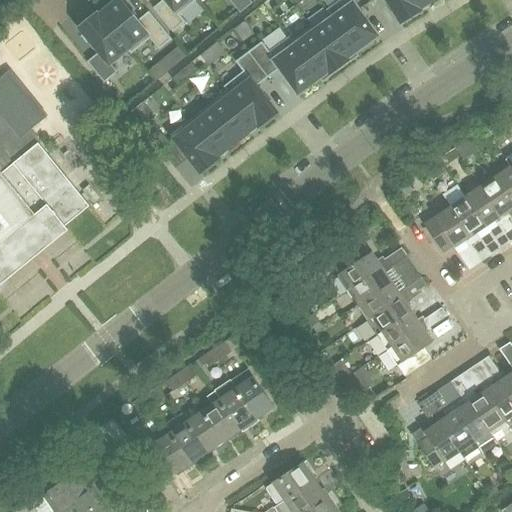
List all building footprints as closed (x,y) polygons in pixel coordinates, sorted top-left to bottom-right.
[(149,12),(138,21),(120,0),(115,0),(99,14),(128,49),(128,50),(131,54),(150,38),(159,49),(171,39),(149,12)] [(196,0),(162,0),(153,8),(172,32),(185,22),(179,14),(196,0)] [(339,0),(326,10),(332,18),(333,17),(357,51),(377,36),(351,0),(339,0)] [(420,9),(421,8),(415,0),(386,0),(401,23),(421,11),(420,9)] [(97,12),(78,28),(99,52),(88,62),(104,82),(116,72),(110,64),(128,50),(128,49),(99,14),(98,14),(97,12)] [(333,17),(332,18),(314,31),(313,31),(340,68),(353,59),(350,56),(356,52),(357,51),(333,17)] [(313,31),(314,31),(311,27),(292,41),(291,41),(318,79),(325,74),(327,77),(340,68),(313,31)] [(261,42),(248,52),(268,77),(279,68),(298,94),(318,79),(291,41),(292,41),(289,37),(269,52),(261,42)] [(165,61),(171,69),(184,59),(177,51),(165,61)] [(243,71),(224,87),(227,90),(256,126),(257,125),(259,127),(277,113),(256,86),(268,77),(248,52),(236,62),(243,71)] [(191,62),(181,70),(188,78),(197,70),(191,62)] [(188,78),(181,70),(172,78),(178,86),(188,78)] [(0,168),(3,172),(1,173),(0,171),(0,284),(68,230),(65,226),(89,206),(38,143),(37,144),(27,132),(46,117),(9,71),(0,77),(0,168)] [(227,90),(209,105),(237,141),(256,126),(227,90)] [(190,119),(218,156),(237,141),(209,105),(190,119)] [(218,156),(190,119),(170,135),(200,173),(219,159),(217,157),(218,156)] [(482,124),(489,133),(496,129),(489,120),(482,124)] [(144,129),(160,149),(169,142),(153,122),(144,129)] [(469,136),(475,144),(481,140),(475,132),(469,136)] [(461,140),(454,144),(463,159),(470,155),(461,140)] [(460,156),(457,150),(456,148),(444,154),(449,163),(460,156)] [(426,167),(433,179),(445,172),(438,160),(426,167)] [(511,173),(509,168),(494,178),(511,206),(511,173)] [(500,230),(505,237),(511,232),(511,228),(508,222),(510,220),(507,215),(511,211),(511,206),(494,178),(478,188),(504,228),(500,230)] [(413,190),(407,183),(406,181),(395,189),(401,198),(413,190)] [(504,228),(478,188),(463,198),(484,230),(492,224),(496,230),(499,228),(500,230),(504,228)] [(463,198),(448,208),(474,248),(470,250),(475,257),(483,252),(477,242),(479,240),(476,235),(484,230),(463,198)] [(468,247),(470,250),(474,248),(448,208),(422,226),(441,254),(452,247),(454,250),(463,244),(466,249),(468,247)] [(335,276),(345,291),(388,262),(391,267),(398,262),(393,253),(383,260),(381,258),(376,261),(370,252),(359,260),(352,249),(330,264),(337,275),(335,276)] [(393,253),(398,262),(406,257),(400,249),(393,253)] [(488,259),(483,252),(475,257),(479,264),(488,259)] [(345,291),(355,307),(391,283),(385,276),(390,273),(388,269),(391,267),(388,262),(345,291)] [(421,278),(413,283),(419,292),(426,287),(421,278)] [(412,297),(419,292),(413,283),(403,290),(401,288),(396,291),(391,283),(355,307),(365,322),(409,292),(412,297)] [(375,336),(411,313),(406,305),(411,302),(409,299),(412,297),(409,292),(365,322),(375,336)] [(440,309),(433,313),(439,322),(446,317),(440,309)] [(316,332),(318,330),(323,327),(314,312),(307,316),(316,332)] [(432,327),(439,322),(433,313),(423,320),(422,318),(416,321),(411,313),(375,336),(386,352),(429,323),(432,327)] [(429,323),(386,352),(403,378),(430,360),(423,349),(431,343),(426,335),(430,332),(429,329),(432,327),(429,323)] [(223,342),(210,351),(217,361),(230,352),(223,342)] [(511,348),(509,343),(498,350),(511,370),(511,372),(505,378),(502,373),(499,375),(497,372),(493,375),(511,403),(511,348)] [(204,370),(217,361),(210,351),(197,359),(204,370)] [(479,364),(483,370),(492,365),(488,357),(479,364)] [(189,364),(177,373),(184,384),(197,375),(189,364)] [(511,403),(493,375),(497,372),(492,365),(483,370),(490,380),(487,382),(490,388),(482,393),(503,424),(509,434),(511,432),(511,403)] [(235,388),(258,421),(263,417),(261,416),(273,408),(247,370),(239,376),(243,383),(235,388)] [(172,392),(184,384),(177,373),(164,381),(172,392)] [(448,383),(453,390),(462,385),(457,378),(448,383)] [(230,380),(213,391),(241,432),(258,421),(235,388),(231,381),(230,380)] [(491,438),(488,433),(462,395),(466,392),(462,385),(453,390),(460,400),(457,402),(461,408),(453,413),(473,443),(477,448),(491,438)] [(157,387),(144,395),(152,405),(164,397),(157,387)] [(224,443),(241,432),(213,391),(205,396),(211,404),(202,410),(223,441),(224,443)] [(509,434),(503,424),(482,393),(475,398),(471,393),(468,395),(466,392),(462,395),(488,433),(491,438),(494,437),(493,435),(502,429),(506,436),(509,434)] [(139,414),(152,405),(144,395),(132,403),(139,414)] [(418,403),(423,410),(432,404),(427,397),(418,403)] [(418,444),(416,445),(432,468),(441,462),(443,463),(458,453),(432,415),(437,412),(432,404),(423,410),(422,409),(420,410),(428,422),(431,428),(423,433),(426,438),(418,444)] [(185,421),(207,452),(208,454),(214,450),(213,448),(223,441),(202,410),(185,421)] [(438,414),(437,412),(432,415),(458,453),(463,460),(478,450),(477,448),(473,443),(453,413),(445,419),(441,413),(438,414)] [(208,454),(207,452),(185,421),(180,413),(164,424),(192,464),(208,454)] [(160,438),(153,443),(174,474),(175,473),(176,475),(192,464),(164,424),(155,430),(160,438)] [(276,504),(283,500),(314,479),(316,478),(305,461),(265,488),(276,504)] [(48,492),(33,503),(39,511),(53,511),(54,511),(90,488),(79,471),(48,492)] [(314,479),(282,501),(288,511),(299,511),(327,494),(323,489),(322,490),(314,479)] [(54,511),(89,511),(101,504),(90,488),(54,511)] [(412,499),(407,489),(396,494),(401,505),(412,499)] [(335,511),(336,511),(338,511),(327,494),(299,511),(335,511)] [(511,511),(511,502),(500,511),(511,511)]
